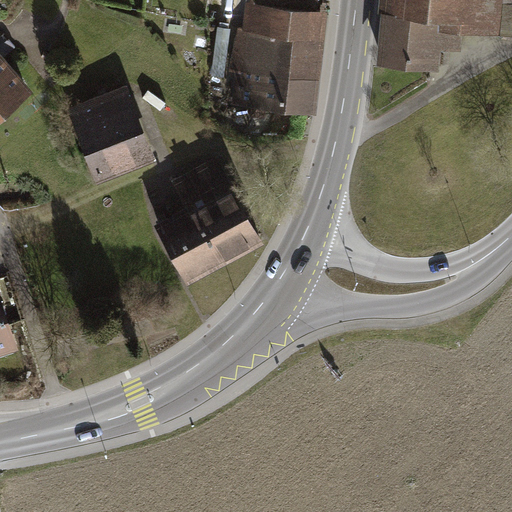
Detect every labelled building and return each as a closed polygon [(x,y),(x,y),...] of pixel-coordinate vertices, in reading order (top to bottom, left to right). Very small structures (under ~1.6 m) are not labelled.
[(238,73),(234,104),(319,114),(332,10),(319,8),(319,0),(248,0),(245,30),(237,29),(232,72),(238,73)] [(388,0),(383,60),(437,65),(441,25),(493,29),(496,0),(388,0)] [(511,4),(505,4),(503,31),(511,31),(511,4)] [(0,118),(32,91),(3,57),(16,45),(5,33),(0,37),(0,118)] [(126,92),(76,114),(94,157),(102,175),(152,154),(126,92)] [(194,207),(160,226),(192,281),(260,243),(213,162),(179,181),(194,207)] [(0,293),(0,353),(17,348),(0,293)]
